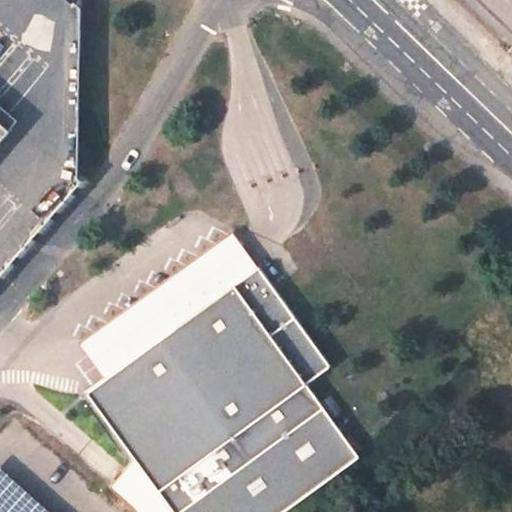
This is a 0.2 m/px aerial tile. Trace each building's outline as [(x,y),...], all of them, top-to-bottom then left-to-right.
[(0,142),(13,129),(0,116),(0,142)] [(109,373),(261,266),(251,251),(238,233),(86,340),(109,373)] [(170,511),(277,511),(355,453),(304,382),(327,366),(261,266),(109,373),(84,390),(132,459),(170,511)] [(170,511),(132,459),(106,488),(130,510),(131,511),(170,511)] [(45,511),(0,471),(0,511),(45,511)]
